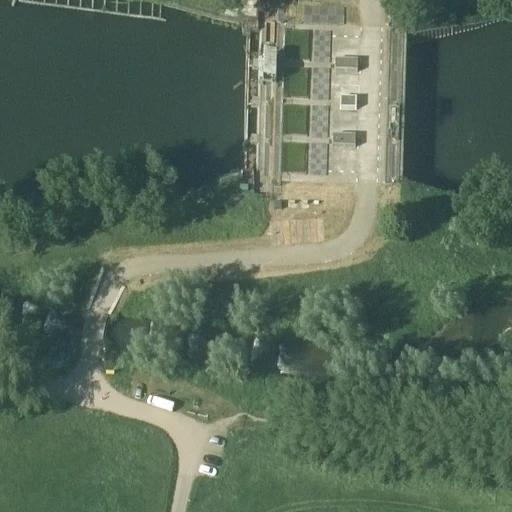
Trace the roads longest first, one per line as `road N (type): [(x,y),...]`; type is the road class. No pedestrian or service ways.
road 1 (track): [(511,442),(247,423),(180,427)]
road 2 (unclassified): [(177,511),(190,439),(180,427),(87,396),(91,354)]
